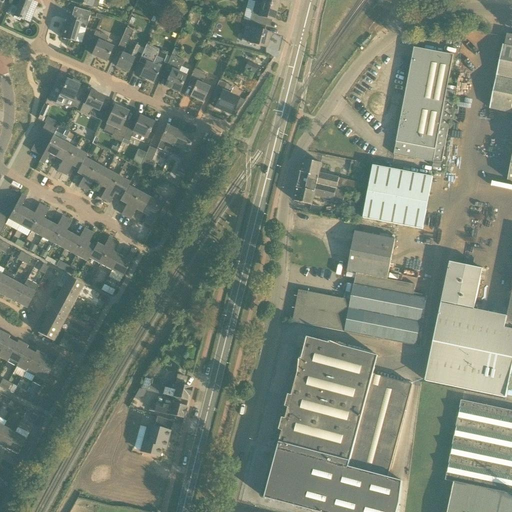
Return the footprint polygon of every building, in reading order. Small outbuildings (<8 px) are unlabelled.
[(13,0),(11,5),(17,8),(14,17),(30,23),(30,22),(35,10),(34,9),(35,7),(36,4),(37,4),(29,1),(29,0),(13,0)] [(70,0),(71,1),(82,4),(82,5),(92,8),(92,7),(97,9),(97,8),(105,10),(105,7),(98,5),(99,0),(70,0)] [(274,21),(277,7),(255,1),(250,22),(259,25),(266,26),(267,19),(274,21)] [(63,28),(60,38),(75,42),(81,44),(85,29),(90,12),(77,9),(76,15),(83,17),(81,23),(74,21),(70,20),(66,19),(63,28)] [(258,30),(259,25),(250,22),(247,21),(241,41),(266,48),(270,34),(258,30)] [(126,48),(133,32),(126,29),(118,45),(126,48)] [(106,62),(112,47),(105,44),(108,36),(96,31),(88,48),(94,50),(92,56),(106,62)] [(511,35),(506,34),(504,45),(502,45),(489,109),(511,113),(511,159),(508,180),(511,180),(511,35)] [(122,54),(116,67),(128,72),(139,47),(133,44),(127,56),(122,54)] [(174,48),(162,77),(168,80),(164,87),(178,93),(186,75),(179,72),(181,67),(183,61),(176,58),(180,51),(174,48)] [(447,91),(453,55),(414,48),(394,155),(433,162),(434,161),(442,163),(455,92),(447,91)] [(142,55),(139,63),(145,66),(140,77),(153,83),(159,69),(152,66),(157,54),(144,49),(141,55),(142,55)] [(258,66),(248,62),(244,69),(255,74),(258,66)] [(189,81),(195,84),(189,97),(203,103),(209,88),(203,85),(207,74),(195,69),(189,81)] [(79,86),(78,86),(80,83),(73,80),(71,83),(67,80),(61,93),(54,89),(49,100),(62,106),(66,97),(79,104),(85,91),(78,88),(79,86)] [(219,81),(213,94),(219,96),(214,108),(230,115),(237,98),(229,95),(233,87),(219,81)] [(105,97),(91,91),(85,105),(92,108),(89,116),(101,121),(108,105),(102,103),(105,97)] [(49,107),(44,105),(39,116),(44,118),(49,107)] [(112,113),(103,131),(112,135),(112,136),(122,141),(123,139),(131,122),(125,119),(128,112),(116,106),(113,113),(112,113)] [(144,143),(146,138),(153,123),(139,117),(136,124),(131,122),(123,139),(129,142),(131,137),(144,143)] [(42,129),(54,135),(56,131),(56,130),(45,124),(42,129)] [(56,130),(56,131),(67,137),(70,132),(58,126),(56,130)] [(166,127),(157,148),(163,151),(166,144),(173,147),(180,132),(167,127),(166,127)] [(51,141),(53,137),(54,135),(42,129),(40,135),(51,141)] [(193,138),(180,132),(173,147),(170,154),(183,160),(193,138)] [(48,146),(51,141),(40,135),(37,140),(48,146)] [(56,158),(64,143),(53,137),(51,141),(48,146),(45,151),(42,157),(39,161),(44,164),(50,154),(56,158)] [(45,151),(48,146),(37,140),(34,145),(45,151)] [(64,143),(56,158),(62,161),(57,171),(62,174),(75,149),(64,143)] [(118,149),(116,153),(121,156),(126,145),(121,143),(118,149)] [(42,157),(45,151),(34,145),(31,151),(42,157)] [(95,158),(99,149),(93,146),(89,154),(95,158)] [(111,150),(109,153),(115,156),(116,153),(118,149),(112,147),(111,150)] [(156,151),(149,147),(146,153),(141,166),(139,169),(149,174),(154,162),(152,161),(156,151)] [(62,174),(66,176),(72,166),(79,170),(84,159),(86,155),(75,149),(62,174)] [(133,162),(141,166),(146,153),(138,150),(133,162)] [(78,187),(83,189),(96,165),(84,159),(79,170),(77,173),(83,177),(78,187)] [(301,172),(301,173),(319,177),(317,185),(336,190),(344,191),(346,191),(355,194),(358,183),(339,178),(320,173),(322,164),(305,160),(304,160),(305,161),(302,172),(301,172)] [(189,165),(182,162),(176,175),(183,179),(189,165)] [(93,182),(99,186),(107,171),(96,165),(83,189),(87,192),(93,182)] [(423,230),(433,177),(373,166),(363,218),(423,230)] [(100,199),(104,201),(105,201),(118,177),(107,171),(99,186),(106,189),(100,199)] [(297,187),(297,188),(298,189),(315,192),(317,185),(319,177),(301,173),(297,187)] [(122,198),(128,187),(130,183),(118,177),(105,201),(110,204),(115,194),(122,198)] [(295,200),(295,201),(312,205),(314,196),(334,200),(343,202),(346,191),(344,191),(336,190),(317,185),(315,192),(298,189),(295,200)] [(126,217),(139,193),(128,187),(122,198),(120,201),(126,205),(121,215),(126,217)] [(142,213),(150,199),(139,193),(126,217),(130,220),(136,210),(142,213)] [(9,218),(8,220),(20,226),(28,212),(21,208),(21,207),(26,198),(21,195),(17,202),(15,208),(12,213),(9,218)] [(17,202),(15,201),(6,196),(3,202),(15,208),(17,202)] [(162,205),(150,199),(142,213),(149,217),(143,227),(148,229),(162,205)] [(12,213),(15,208),(3,202),(0,207),(12,213)] [(28,212),(20,226),(30,232),(44,207),(39,205),(34,215),(28,212)] [(0,213),(9,218),(12,213),(0,207),(0,213)] [(44,207),(30,232),(31,232),(42,238),(50,223),(43,219),(48,210),(44,207)] [(9,218),(0,213),(0,220),(6,224),(8,220),(9,218)] [(53,244),(67,219),(62,217),(57,227),(50,223),(42,238),(53,244)] [(71,222),(67,219),(53,244),(64,250),(72,235),(66,232),(71,222)] [(89,231),(84,229),(79,239),(72,235),(64,250),(76,256),(89,231)] [(89,231),(76,256),(87,262),(89,259),(95,247),(88,244),(93,234),(89,231)] [(389,279),(395,239),(355,231),(347,272),(356,273),(389,279)] [(95,247),(89,259),(100,265),(113,240),(109,238),(103,247),(97,244),(95,247)] [(100,265),(111,271),(119,256),(113,252),(118,243),(113,240),(100,265)] [(9,246),(4,243),(0,250),(5,253),(9,246)] [(33,253),(37,247),(32,244),(28,250),(33,253)] [(111,271),(123,277),(136,252),(131,250),(126,259),(119,256),(111,271)] [(17,260),(22,262),(26,255),(21,252),(17,260)] [(31,258),(26,255),(22,262),(27,265),(31,258)] [(511,291),(507,316),(474,310),(482,269),(450,262),(425,381),(506,398),(511,368),(511,291)] [(45,275),(49,267),(43,264),(39,272),(45,275)] [(73,275),(76,269),(71,266),(67,272),(73,275)] [(416,346),(425,298),(413,296),(415,285),(389,279),(356,273),(350,300),(299,290),(293,322),(416,346)] [(1,275),(0,277),(0,294),(4,297),(12,281),(1,275)] [(90,284),(93,277),(88,275),(85,281),(90,284)] [(62,288),(77,297),(83,286),(68,277),(62,288)] [(27,280),(24,287),(15,303),(26,309),(38,286),(27,280)] [(24,287),(12,281),(4,297),(15,303),(24,287)] [(62,288),(56,300),(71,308),(77,297),(62,288)] [(109,299),(102,295),(99,300),(106,304),(109,299)] [(71,308),(56,300),(50,311),(65,319),(71,308)] [(44,322),(59,330),(65,319),(50,311),(44,322)] [(97,322),(100,316),(92,312),(89,318),(97,322)] [(89,318),(88,317),(86,321),(87,322),(87,323),(94,327),(97,322),(89,318)] [(38,333),(53,341),(51,344),(57,347),(64,333),(59,330),(44,322),(38,333)] [(0,353),(8,339),(9,337),(0,331),(0,353)] [(85,344),(88,339),(80,335),(77,340),(85,344)] [(74,347),(72,351),(79,355),(85,344),(77,340),(70,336),(66,343),(74,347)] [(350,462),(348,468),(387,478),(410,395),(413,385),(373,375),(378,356),(343,347),(321,337),(320,338),(324,340),(323,341),(307,337),(303,353),(301,353),(302,349),(301,349),(298,373),(292,396),(288,395),(285,407),(289,408),(286,419),(282,418),(279,430),(283,431),(279,443),(280,443),(350,462)] [(0,353),(0,358),(7,362),(8,360),(17,343),(8,339),(0,353)] [(17,343),(8,360),(17,365),(26,348),(27,347),(18,342),(17,343)] [(17,365),(16,367),(26,372),(27,370),(36,353),(26,348),(17,365)] [(36,353),(27,370),(36,375),(44,359),(46,356),(37,352),(36,353)] [(54,364),(48,375),(58,380),(68,361),(58,356),(54,364)] [(36,375),(32,382),(41,387),(48,375),(54,364),(44,359),(36,375)] [(142,382),(140,389),(162,395),(173,398),(184,401),(188,402),(188,401),(191,388),(184,386),(187,377),(177,374),(174,384),(175,384),(174,390),(163,387),(164,387),(151,383),(152,380),(145,378),(143,378),(142,382)] [(8,382),(4,390),(9,392),(13,385),(8,382)] [(22,399),(26,392),(21,389),(17,397),(22,399)] [(22,399),(27,402),(31,395),(26,392),(22,399)] [(146,400),(144,407),(149,408),(149,410),(154,412),(183,419),(184,419),(187,407),(183,406),(184,401),(173,398),(172,401),(171,403),(171,407),(156,403),(146,400)] [(16,403),(11,400),(7,407),(12,410),(16,403)] [(36,407),(42,410),(46,402),(40,400),(36,407)] [(511,511),(511,411),(462,401),(446,481),(454,482),(447,511),(511,511)] [(22,406),(16,403),(12,410),(18,413),(22,406)] [(34,412),(30,419),(35,422),(39,415),(34,412)] [(136,451),(161,458),(169,427),(144,421),(136,451)] [(3,427),(0,433),(0,445),(6,449),(15,433),(3,427)] [(26,439),(15,433),(6,449),(17,455),(26,439)] [(387,478),(348,468),(350,462),(280,443),(265,498),(318,511),(386,511),(395,480),(387,478)]
